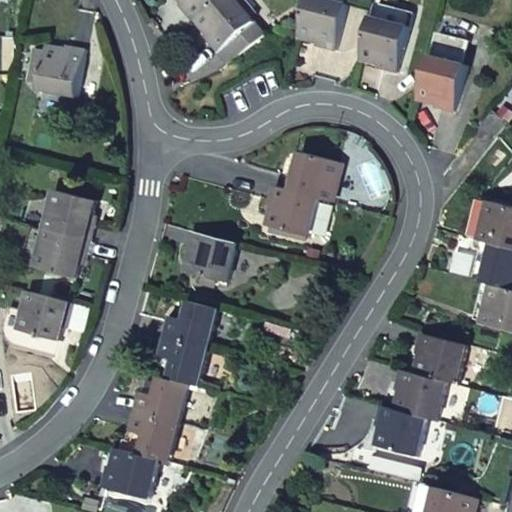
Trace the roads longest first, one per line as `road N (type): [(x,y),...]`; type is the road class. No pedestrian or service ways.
road 1 (residential): [(155,126),(212,140),(309,104),(335,104),(391,131),(418,187),(410,245),(249,511)]
road 2 (residential): [(155,126),(143,228),(109,353),(83,401),(42,446),(0,471)]
road 3 (residential): [(117,0),(155,126)]
